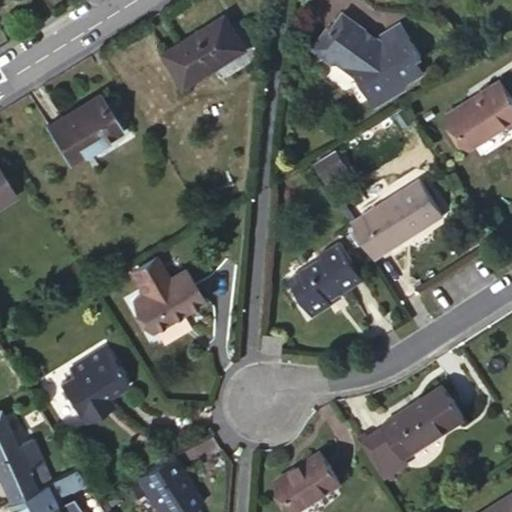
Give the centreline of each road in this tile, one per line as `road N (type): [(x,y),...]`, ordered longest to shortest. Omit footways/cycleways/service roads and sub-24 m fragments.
road 1 (residential): [(511,279),(364,375),(251,397)]
road 2 (residential): [(0,84),(137,0)]
